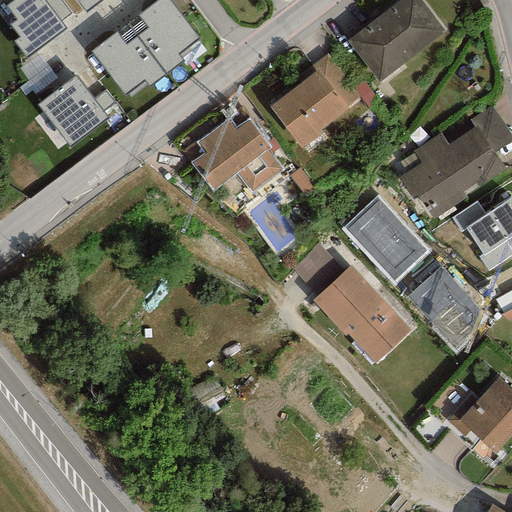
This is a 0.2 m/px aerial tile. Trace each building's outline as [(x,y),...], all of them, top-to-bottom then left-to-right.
[(43,0),(13,0),(6,6),(16,20),(9,25),(18,37),(13,41),(26,59),(66,30),(60,22),(43,0)] [(59,0),(43,0),(60,22),(71,14),(59,0)] [(102,0),(76,0),(86,13),(102,0)] [(169,0),(159,0),(127,24),(166,74),(182,61),(181,59),(200,43),(169,0)] [(420,0),(400,0),(346,41),(378,82),(444,32),(420,0)] [(148,87),(166,74),(127,24),(91,51),(125,96),(127,94),(130,98),(147,85),(148,87)] [(309,67),(314,73),(318,70),(345,106),(360,95),(327,53),(309,67)] [(38,54),(19,69),(28,81),(18,88),(24,96),(32,90),(35,94),(56,78),(38,54)] [(314,73),(269,107),(301,149),(322,133),(319,129),(347,108),(345,106),(318,70),(314,73)] [(93,98),(75,76),(37,105),(70,147),(108,118),(103,112),(93,98)] [(105,89),(93,98),(103,112),(115,103),(105,89)] [(469,119),(474,127),(475,126),(493,153),(494,153),(511,140),(511,136),(491,106),(469,119)] [(229,119),(197,142),(204,153),(190,163),(211,192),(236,174),(250,194),(283,170),(268,150),(271,149),(249,118),(236,128),(229,119)] [(448,144),(440,133),(413,151),(421,163),(398,178),(413,200),(418,197),(433,220),(466,198),(465,196),(505,170),(494,153),(493,153),(475,126),(474,127),(448,144)] [(429,251),(377,195),(340,229),(392,285),(429,251)] [(476,202),(451,218),(460,233),(465,229),(482,254),(483,256),(504,241),(511,236),(511,199),(511,198),(485,215),(476,202)] [(511,254),(511,252),(504,241),(483,256),(482,254),(478,256),(488,271),(511,254)] [(320,244),(291,269),(315,297),(344,272),(320,244)] [(410,330),(350,265),(344,272),(315,297),(311,301),(344,336),(347,334),(375,363),(410,330)] [(470,396),(446,421),(464,437),(470,431),(495,454),(511,435),(511,389),(498,377),(475,401),(470,396)]
